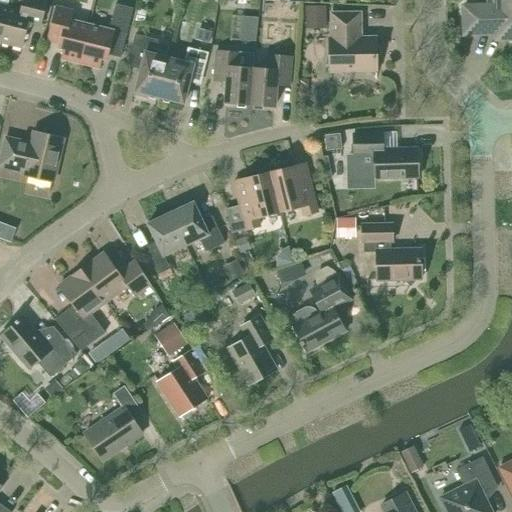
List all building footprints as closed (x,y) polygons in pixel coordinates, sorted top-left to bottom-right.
[(22,0),(20,9),(9,7),(0,43),(22,48),(28,23),(41,26),(47,0),(22,0)] [(511,0),(498,0),(498,4),(463,6),(464,27),(466,27),(466,35),(499,33),(499,36),(505,36),(505,39),(511,38),(511,0)] [(0,42),(0,43),(9,7),(0,4),(0,42)] [(108,55),(120,58),(133,8),(115,4),(109,30),(90,25),(80,63),(99,68),(102,59),(107,60),(108,55)] [(58,47),(58,48),(63,49),(60,59),(80,63),(90,25),(70,20),(73,11),(55,6),(46,44),(58,47)] [(325,6),(305,6),(306,25),(325,25),(325,6)] [(137,9),(135,20),(143,22),(146,11),(137,9)] [(360,38),(360,14),(332,14),(332,39),(329,39),(330,71),(377,71),(376,38),(360,38)] [(159,97),(169,58),(154,54),(158,40),(135,34),(128,61),(142,64),(135,91),(159,97)] [(184,62),(169,58),(159,97),(183,104),(190,77),(201,79),(208,53),(188,48),(184,62)] [(226,81),(225,103),(250,105),(253,68),(239,67),(240,53),(216,51),(214,80),(226,81)] [(250,105),(275,107),(276,85),(289,86),(292,57),(267,55),(266,69),(253,68),(250,105)] [(307,79),(300,78),(298,92),(305,93),(307,79)] [(0,165),(25,171),(24,175),(53,182),(63,138),(34,132),(31,144),(6,138),(0,161),(0,165)] [(382,132),(353,133),(353,155),(356,155),(356,179),(418,177),(417,148),(383,149),(382,132)] [(342,151),(341,138),(324,139),(325,152),(342,151)] [(318,212),(305,164),(269,172),(279,212),(301,206),(304,215),(318,212)] [(234,181),(240,205),(226,209),(232,233),(260,226),(257,217),(279,212),(269,172),(234,181)] [(193,202),(170,213),(186,245),(200,239),(206,252),(225,243),(214,220),(204,225),(193,202)] [(186,245),(170,213),(148,223),(158,246),(148,251),(159,274),(169,269),(163,256),(186,245)] [(355,215),(337,216),(337,236),(356,235),(355,215)] [(363,242),(364,252),(376,252),(377,280),(403,279),(410,286),(418,279),(421,279),(421,250),(391,250),(390,242),(392,242),(392,224),(362,225),(362,242),(363,242)] [(235,240),(240,253),(250,250),(245,237),(235,240)] [(81,269),(105,302),(127,286),(134,296),(150,285),(135,261),(118,273),(103,253),(81,269)] [(236,258),(222,265),(230,281),(245,273),(236,258)] [(105,302),(81,269),(59,285),(74,305),(57,318),(81,350),(104,333),(90,314),(105,302)] [(307,352),(345,332),(333,308),(351,299),(339,276),(310,291),(320,311),(318,312),(316,309),(313,307),(310,306),(307,306),(304,307),(294,313),(292,315),(291,318),(291,321),(293,325),(307,352)] [(238,305),(255,297),(248,283),(231,292),(238,305)] [(152,313),(159,323),(169,316),(162,306),(152,313)] [(197,306),(184,314),(194,332),(208,323),(197,306)] [(37,362),(50,377),(77,354),(58,333),(46,343),(23,316),(0,335),(0,336),(28,369),(37,362)] [(248,338),(229,348),(249,383),(274,369),(260,345),(271,339),(259,317),(242,326),(248,338)] [(174,322),(154,334),(168,356),(187,343),(174,322)] [(89,350),(97,361),(109,353),(102,342),(89,350)] [(157,381),(180,417),(207,399),(194,378),(204,371),(191,350),(174,361),(178,368),(157,381)] [(81,356),(72,364),(80,374),(90,366),(81,356)] [(43,387),(51,396),(62,387),(54,378),(43,387)] [(123,408),(84,433),(103,460),(142,434),(131,417),(141,411),(124,386),(113,393),(123,408)] [(413,445),(400,451),(411,473),(424,467),(413,445)] [(491,511),(483,494),(497,487),(482,457),(456,470),(464,486),(440,498),(447,511),(491,511)] [(511,461),(500,468),(511,490),(511,461)] [(331,489),(338,504),(348,499),(341,484),(331,489)] [(11,511),(0,503),(0,487),(1,486),(0,485),(0,511),(11,511)] [(414,511),(405,493),(381,505),(385,511),(414,511)]
